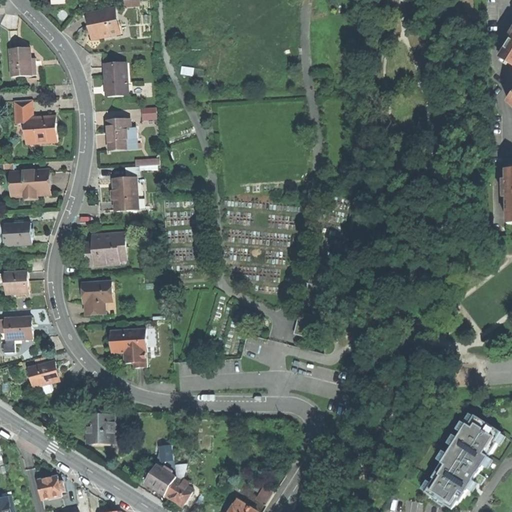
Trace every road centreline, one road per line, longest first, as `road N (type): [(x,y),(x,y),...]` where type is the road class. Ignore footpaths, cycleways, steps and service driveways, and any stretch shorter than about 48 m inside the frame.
road 1 (residential): [(277,402),(158,399),(116,385),(85,359),(62,320),(54,280),(82,175),(86,114),(74,65),(21,0)]
road 2 (secondary): [(0,414),(152,511)]
road 3 (residential): [(277,402),(309,413),(319,433),(279,511)]
